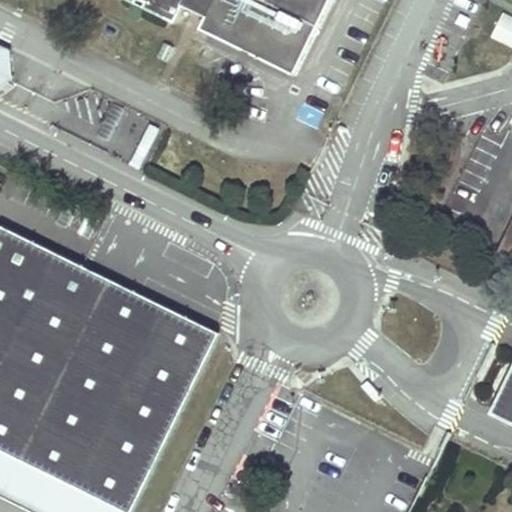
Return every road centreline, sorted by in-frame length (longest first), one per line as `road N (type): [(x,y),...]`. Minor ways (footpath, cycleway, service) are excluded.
road 1 (unclassified): [(0,126),(273,264)]
road 2 (unclassified): [(292,337),(323,341),(350,325),(361,280),(347,257),(324,245),(296,247),(273,264)]
road 3 (unclassified): [(292,337),(262,376),(189,511)]
